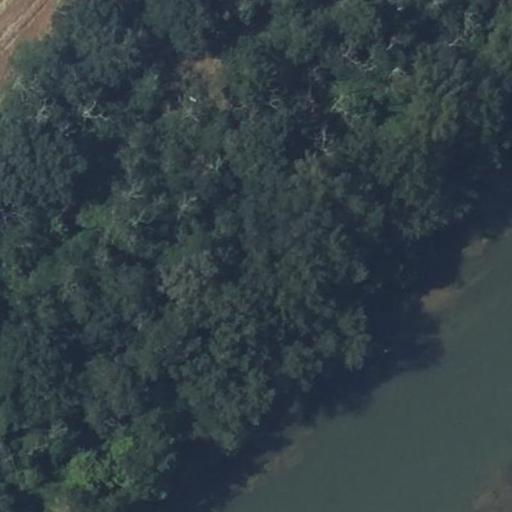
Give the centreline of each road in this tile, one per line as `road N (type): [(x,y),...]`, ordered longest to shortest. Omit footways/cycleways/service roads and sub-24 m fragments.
road 1 (track): [(0,214),(146,98),(223,73),(334,0)]
road 2 (track): [(97,0),(0,93)]
